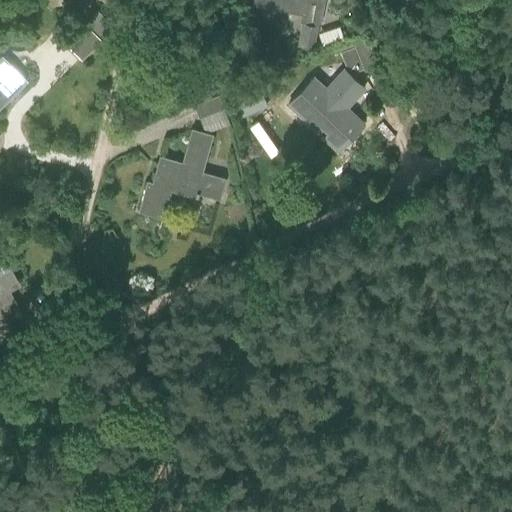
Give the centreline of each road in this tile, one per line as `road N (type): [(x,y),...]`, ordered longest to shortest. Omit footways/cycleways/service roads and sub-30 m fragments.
road 1 (unclassified): [(0,396),(100,330),(79,241),(126,0)]
road 2 (track): [(100,330),(268,248),(511,155)]
